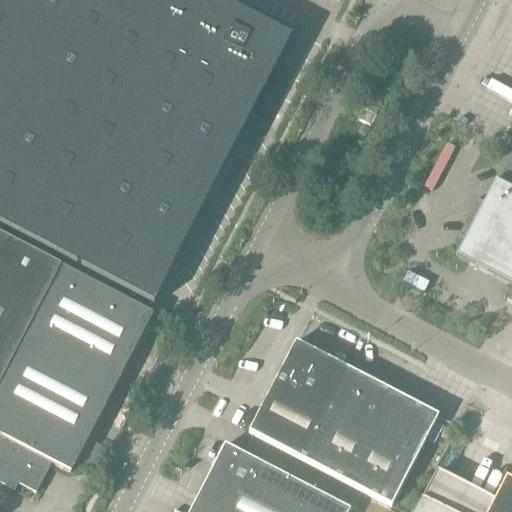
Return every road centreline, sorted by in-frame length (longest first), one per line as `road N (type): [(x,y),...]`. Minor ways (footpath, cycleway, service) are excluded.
road 1 (unclassified): [(342,296),(464,26)]
road 2 (unclassified): [(128,511),(263,256)]
road 3 (unclassified): [(382,0),(263,256)]
road 4 (unclassified): [(342,296),(511,386)]
